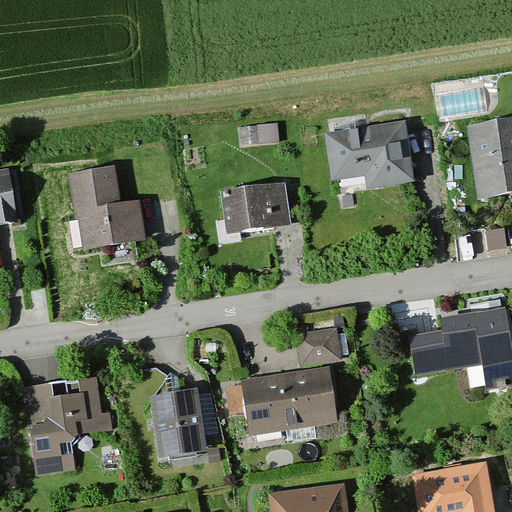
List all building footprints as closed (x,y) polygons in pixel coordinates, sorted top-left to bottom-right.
[(366,194),(412,186),(401,122),(321,136),(330,183),(363,177),(366,194)] [(511,198),(511,123),(462,131),(473,205),(511,198)] [(6,172),(0,173),(0,228),(16,226),(6,172)] [(109,173),(64,182),(80,258),(141,245),(133,209),(117,212),(109,173)] [(222,241),(290,230),(283,189),(215,200),(222,241)] [(507,247),(506,227),(475,229),(476,249),(507,247)] [(435,323),(437,336),(405,341),(411,380),(478,370),(482,396),(511,390),(511,380),(501,313),(435,323)] [(333,333),(292,339),(297,372),(338,366),(333,333)] [(324,373),(239,386),(247,437),(332,424),(324,373)] [(94,381),(20,392),(32,475),(73,469),(68,437),(101,433),(94,381)] [(191,395),(146,403),(156,462),(202,454),(191,395)] [(491,511),(483,467),(409,480),(414,511),(491,511)] [(345,511),(342,490),(265,501),(266,511),(345,511)]
